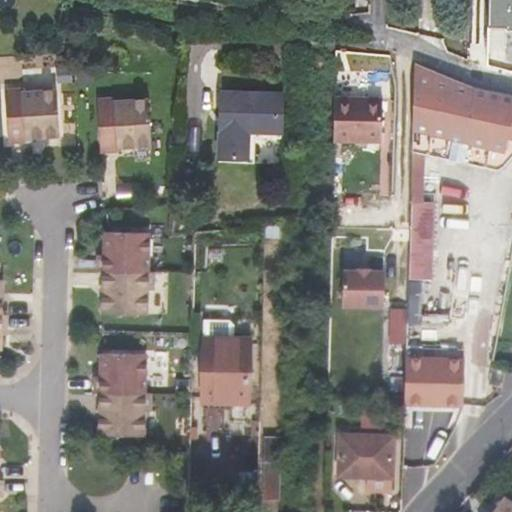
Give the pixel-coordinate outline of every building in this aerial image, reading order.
[(511,0),(490,0),(490,32),(511,32),(511,0)] [(464,139),(471,85),(415,61),(413,129),(429,131),(447,135),(464,139)] [(511,94),(471,85),(464,139),(488,145),(502,148),(509,150),(511,150),(511,94)] [(60,136),(56,90),(22,93),(21,91),(4,93),(9,145),(26,143),(26,139),(60,136)] [(282,132),(283,93),(222,91),(219,157),(249,158),(251,131),(282,132)] [(152,142),(148,96),(114,99),(114,97),(96,99),(101,151),(118,149),(118,145),(152,142)] [(379,101),(336,99),(336,142),(377,144),(379,101)] [(424,202),(425,153),(412,151),(410,202),(408,277),(432,279),(435,202),(424,202)] [(285,239),(285,226),(265,227),(266,235),(266,238),(285,239)] [(146,271),(147,232),(102,231),(102,248),(101,254),(96,254),(96,270),(101,270),(146,271)] [(344,269),(343,306),(384,307),(385,270),(372,270),(372,268),(358,267),(358,269),(344,269)] [(145,313),(146,289),(151,289),(152,271),(146,271),(101,270),(101,291),(100,312),(145,313)] [(392,347),(406,348),(407,313),(393,312),(392,347)] [(206,331),(230,332),(231,321),(206,320),(206,331)] [(251,394),(253,339),(205,338),(204,400),(229,401),(230,393),(251,394)] [(143,393),(144,353),(99,352),(99,369),(99,376),(93,376),(93,391),(98,392),(143,393)] [(405,400),(405,410),(462,412),(462,402),(463,367),(406,365),(405,400)] [(142,435),(143,411),(148,411),(149,393),(143,393),(98,392),(97,418),(97,434),(142,435)] [(251,402),(251,394),(230,393),(229,401),(251,402)] [(393,477),(394,434),(340,433),(338,475),(393,477)] [(281,497),(282,438),(265,437),(262,497),(281,497)] [(511,511),(511,499),(505,495),(493,511),(511,511)]
